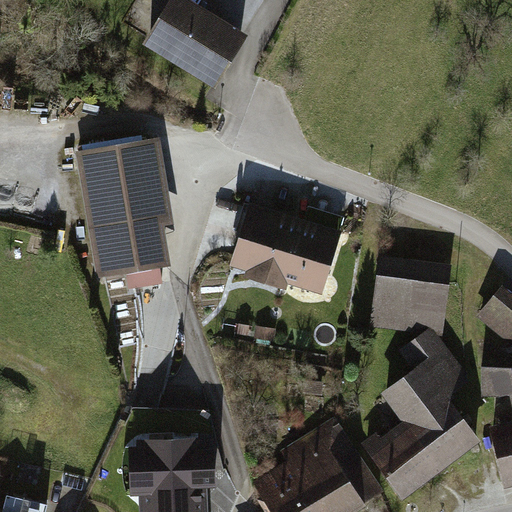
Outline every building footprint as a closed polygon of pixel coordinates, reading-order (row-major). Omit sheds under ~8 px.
[(187,0),(170,0),(145,41),(215,84),(245,35),(187,0)] [(81,153),(102,271),(167,259),(145,141),(81,153)] [(338,234),(252,207),(235,263),(321,289),(338,234)] [(445,260),(382,253),(374,320),(438,327),(445,260)] [(511,296),(505,291),(485,314),(511,336),(511,296)] [(435,364),(381,404),(401,429),(374,450),(409,497),(474,448),(444,409),(460,397),(435,364)] [(511,424),(496,428),(508,482),(511,481),(511,424)] [(339,434),(260,483),(278,511),(341,511),(375,491),(339,434)] [(203,511),(200,435),(140,438),(143,511),(203,511)]
